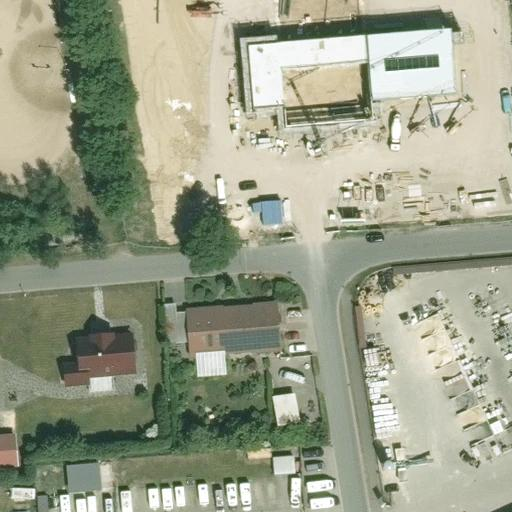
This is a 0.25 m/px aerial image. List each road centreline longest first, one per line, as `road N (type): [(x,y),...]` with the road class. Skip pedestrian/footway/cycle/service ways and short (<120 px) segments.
road 1 (residential): [(316,259),(0,286)]
road 2 (residential): [(358,511),(316,259)]
road 3 (residential): [(511,242),(316,259)]
